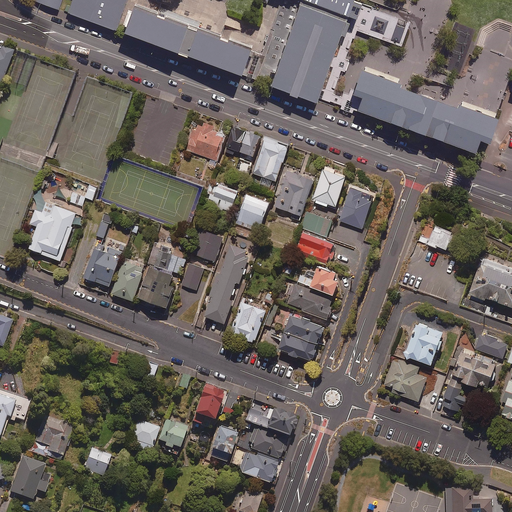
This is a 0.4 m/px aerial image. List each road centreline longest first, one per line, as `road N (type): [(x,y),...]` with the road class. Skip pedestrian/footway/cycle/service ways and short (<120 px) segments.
road 1 (tertiary): [(2,13),(420,166)]
road 2 (residential): [(334,402),(420,166)]
road 3 (residential): [(358,410),(403,299),(412,295),(511,330)]
road 4 (residential): [(179,346),(0,272)]
road 5 (residential): [(179,346),(159,353),(0,297)]
road 6 (residential): [(334,402),(179,346)]
road 7 (residential): [(511,460),(358,410)]
